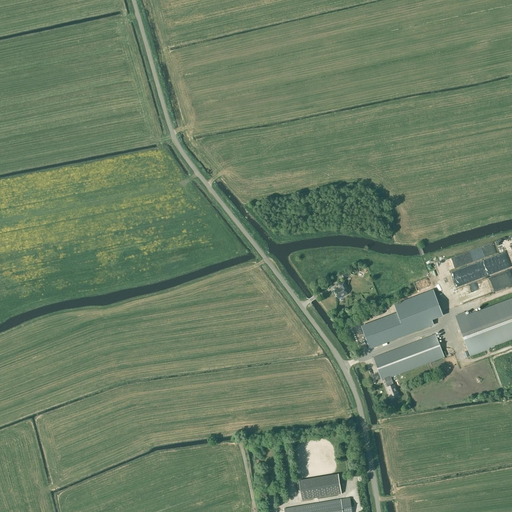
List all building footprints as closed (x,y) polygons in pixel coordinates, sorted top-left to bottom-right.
[(342,297),(347,295),(345,291),(348,290),(344,282),(339,284),(340,288),(334,291),(338,299),(342,297)] [(362,328),(369,348),(433,324),(431,319),(442,315),(433,291),(395,306),(398,314),(362,328)] [(511,299),(484,311),(476,313),(475,312),(466,315),(465,313),(455,316),(457,320),(470,356),(473,355),(489,349),(488,347),(511,338),(511,299)] [(384,380),(391,378),(444,357),(435,334),(373,358),(382,381),(384,380)] [(391,378),(384,380),(387,388),(391,399),(398,397),(394,385),(391,378)] [(342,494),(338,474),(298,481),(302,501),(342,494)] [(352,511),(350,498),(284,508),(284,511),(352,511)]
